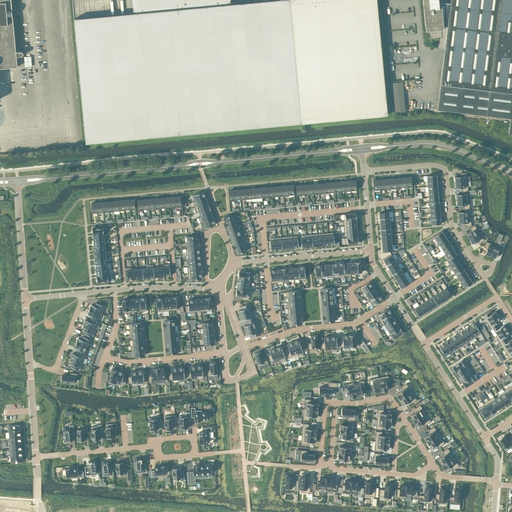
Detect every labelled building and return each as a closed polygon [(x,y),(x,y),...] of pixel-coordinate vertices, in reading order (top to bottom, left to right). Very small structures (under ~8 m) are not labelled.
[(16,52),(11,0),(0,0),(0,68),(17,67),(16,56),(21,56),(22,56),(22,55),(23,55),(23,54),(23,53),(23,52),(22,52),(21,51),(16,52)] [(272,0),(230,4),(229,0),(132,0),(133,13),(74,19),(86,143),(301,123),(387,115),(376,0),(272,0)] [(447,26),(440,85),(511,93),(511,0),(450,0),(450,3),(447,3),(448,1),(444,1),(444,2),(441,2),(440,0),(422,0),(426,31),(444,29),(443,26),(447,26)] [(394,82),(396,112),(407,112),(405,82),(394,82)] [(511,93),(440,85),(437,109),(510,118),(508,133),(511,134),(511,93)] [(461,176),(455,177),(455,183),(467,181),(467,172),(460,173),(461,176)] [(467,181),(455,183),(456,188),(457,188),(462,188),(462,191),(468,190),(467,181)] [(462,194),(456,194),(456,195),(457,200),(469,199),(468,190),(462,191),(462,194)] [(193,201),(193,202),(195,201),(206,197),(203,191),(200,192),(200,191),(196,193),(196,194),(193,195),(195,201),(193,201)] [(207,202),(206,197),(195,201),(193,202),(195,207),(197,206),(207,202)] [(469,199),(457,200),(457,205),(457,206),(463,205),(464,208),(470,208),(469,199)] [(208,205),(207,202),(197,206),(195,207),(197,212),(210,208),(209,205),(208,205)] [(211,211),(210,208),(197,212),(197,213),(199,212),(201,217),(198,217),(199,218),(211,213),(211,211)] [(460,212),(458,212),(459,218),(471,217),(470,208),(464,208),(464,211),(460,212)] [(213,218),(211,213),(199,218),(201,223),(213,218)] [(236,219),(234,214),(230,215),(230,214),(226,216),(224,217),(226,223),(225,223),(236,219)] [(471,217),(459,218),(459,223),(461,223),(465,223),(465,226),(471,225),(471,217)] [(215,224),(213,218),(201,223),(203,223),(205,228),(208,227),(209,228),(212,226),(215,224)] [(238,224),(236,219),(225,223),(226,227),(227,226),(228,228),(239,224),(238,224)] [(241,229),(239,224),(228,228),(229,233),(241,229)] [(479,233),(475,225),(469,229),(471,232),(466,235),(469,239),(479,233)] [(243,234),(241,229),(229,233),(231,238),(243,234)] [(445,236),(442,231),(434,236),(437,241),(445,236)] [(484,240),(479,233),(469,239),(472,244),(477,241),(479,244),(484,240)] [(243,234),(231,238),(233,243),(245,239),(243,239),(242,235),(243,234)] [(448,240),(445,236),(437,241),(440,245),(448,240)] [(247,244),(245,239),(233,243),(234,245),(233,245),(234,249),(247,244)] [(451,245),(448,240),(440,245),(443,250),(451,245)] [(490,256),(495,245),(486,241),(484,248),(487,249),(485,254),(490,256)] [(247,244),(234,249),(235,249),(237,254),(240,253),(240,254),(244,252),(247,250),(245,245),(247,244)] [(454,249),(451,245),(443,250),(446,254),(454,249)] [(500,254),(503,248),(495,245),(490,256),(495,258),(497,253),(500,254)] [(457,254),(454,249),(446,254),(449,259),(455,255),(457,254)] [(387,265),(395,260),(392,255),(384,260),(387,265)] [(450,265),(458,260),(455,255),(449,259),(447,260),(450,265)] [(390,270),(398,264),(395,260),(387,265),(390,270)] [(458,260),(450,265),(453,269),(461,264),(458,260)] [(393,274),(401,269),(398,264),(390,270),(393,274)] [(464,269),(461,264),(453,269),(456,274),(464,269)] [(395,279),(404,274),(401,269),(393,274),(395,279)] [(467,273),(464,269),(456,274),(459,279),(467,273)] [(250,279),(251,273),(246,272),(246,271),(242,271),(242,272),(239,271),(238,277),(251,279),(250,279)] [(462,283),(470,278),(467,273),(459,279),(462,283)] [(398,283),(406,278),(404,274),(395,279),(398,283)] [(401,288),(410,283),(406,278),(398,283),(401,288)] [(470,278),(462,283),(465,288),(473,283),(470,278)] [(369,281),(359,288),(362,293),(372,286),(369,281)] [(372,286),(362,293),(363,293),(365,291),(367,296),(366,296),(375,291),(372,286)] [(447,299),(452,296),(446,288),(442,291),(447,299)] [(249,300),(250,291),(237,289),(236,296),(242,296),(242,300),(249,300)] [(375,291),(366,296),(369,301),(379,295),(378,295),(375,291)] [(442,302),(447,299),(442,291),(437,294),(442,302)] [(442,302),(437,294),(433,297),(438,305),(442,302)] [(379,295),(369,301),(372,306),(376,304),(380,302),(379,301),(382,300),(379,295)] [(179,296),(173,297),(174,310),(180,310),(180,312),(184,312),(183,305),(180,305),(179,296)] [(438,305),(433,297),(428,299),(433,308),(438,305)] [(195,312),(194,299),(188,300),(188,306),(185,306),(186,313),(195,312)] [(433,308),(428,299),(423,302),(429,310),(433,308)] [(424,313),(429,310),(423,302),(419,305),(424,313)] [(105,306),(96,303),(94,306),(91,305),(91,307),(90,307),(89,309),(102,314),(105,306)] [(251,311),(249,303),(241,306),(242,309),(239,310),(239,311),(238,311),(239,315),(240,315),(251,311)] [(424,313),(419,305),(414,308),(419,316),(424,313)] [(382,312),(377,316),(380,321),(391,313),(388,308),(385,310),(385,309),(381,312),(382,312)] [(98,318),(100,319),(102,314),(89,309),(88,312),(89,312),(88,314),(91,315),(90,318),(97,321),(98,318)] [(252,317),(253,316),(251,311),(240,315),(242,320),(245,319),(246,322),(255,319),(255,318),(253,319),(252,317)] [(491,311),(482,316),(487,323),(498,316),(497,315),(495,312),(492,314),(492,313),(491,311)] [(391,313),(380,321),(383,325),(394,318),(391,314),(391,313)] [(498,316),(487,323),(491,330),(499,325),(498,323),(498,322),(501,320),(500,320),(501,319),(499,316),(498,316)] [(95,324),(97,321),(90,318),(89,321),(86,320),(85,320),(83,324),(84,324),(84,325),(96,329),(98,325),(95,324)] [(394,318),(383,325),(383,326),(384,325),(385,326),(386,328),(387,329),(397,323),(395,321),(394,318)] [(258,326),(255,319),(246,322),(247,325),(244,326),(243,327),(245,331),(246,330),(246,331),(258,326)] [(397,323),(387,329),(388,331),(390,334),(400,328),(397,323)] [(468,327),(475,338),(482,334),(474,323),(469,327),(468,327)] [(93,337),(96,329),(84,325),(82,329),(85,331),(84,334),(93,337)] [(499,325),(491,330),(493,329),(498,335),(495,337),(496,337),(507,330),(504,325),(501,327),(499,325)] [(261,334),(258,326),(246,331),(247,335),(250,334),(252,337),(261,334)] [(465,329),(463,331),(470,342),(475,338),(468,327),(465,329)] [(400,328),(390,334),(393,338),(393,339),(397,337),(397,338),(401,335),(403,333),(400,328)] [(507,330),(496,337),(500,344),(508,338),(508,337),(507,336),(509,334),(507,330)] [(463,331),(457,335),(464,346),(467,344),(470,342),(463,331)] [(343,340),(340,340),(341,350),(340,347),(341,347),(343,347),(343,348),(350,348),(348,335),(348,334),(343,334),(343,335),(342,335),(343,340)] [(355,334),(348,335),(350,348),(356,347),(356,346),(359,346),(358,339),(355,339),(355,334)] [(311,343),(308,343),(309,350),(314,350),(319,349),(318,343),(319,343),(318,339),(317,336),(317,335),(311,336),(311,343)] [(331,336),(330,337),(331,351),(341,350),(340,340),(337,341),(336,336),(335,336),(335,335),(331,336)] [(457,335),(451,338),(458,349),(464,346),(457,335)] [(91,343),(88,342),(89,339),(83,336),(82,339),(79,338),(78,340),(77,340),(76,343),(89,348),(91,343)] [(324,342),(321,342),(322,349),(325,349),(325,351),(331,351),(330,337),(329,337),(324,337),(324,342)] [(448,340),(445,342),(452,353),(458,349),(451,338),(448,340)] [(508,338),(500,344),(504,350),(511,345),(511,339),(510,341),(508,338)] [(300,344),(299,340),(298,340),(297,339),(293,341),(294,341),(293,342),(298,355),(303,353),(303,351),(306,350),(303,343),(300,344)] [(298,355),(293,342),(287,344),(289,348),(286,349),(289,358),(297,355),(298,355)] [(445,342),(439,346),(441,349),(440,349),(443,353),(443,352),(446,356),(451,352),(452,353),(445,342)] [(84,354),(86,347),(89,348),(76,343),(75,345),(76,346),(75,348),(78,349),(77,352),(86,355),(84,354)] [(289,358),(286,349),(283,350),(281,346),(280,346),(280,345),(276,347),(276,348),(275,348),(280,361),(286,359),(285,357),(288,356),(289,358)] [(280,361),(275,348),(269,350),(271,355),(268,356),(270,362),(273,361),(274,362),(279,360),(280,361)] [(268,363),(265,357),(262,358),(260,351),(254,353),(255,357),(254,357),(256,361),(257,361),(259,367),(268,363)] [(83,363),(86,355),(77,352),(76,355),(73,353),(72,354),(70,358),(71,358),(74,359),(83,363)] [(80,371),(83,363),(74,359),(71,358),(69,363),(72,364),(71,367),(80,371)] [(425,362),(442,389),(447,385),(430,358),(425,362)] [(463,360),(452,367),(455,372),(467,365),(463,360)] [(207,370),(208,377),(217,376),(217,370),(218,370),(217,365),(217,366),(216,362),(210,362),(210,369),(207,370)] [(203,370),(202,365),(201,365),(197,365),(197,366),(196,366),(197,379),(203,378),(203,377),(206,377),(206,370),(203,370)] [(467,365),(455,372),(456,372),(459,377),(470,370),(467,365)] [(178,367),(177,367),(179,382),(188,381),(187,371),(184,372),(184,367),(182,367),(182,366),(178,367)] [(197,379),(196,366),(190,366),(190,371),(187,371),(188,381),(188,378),(197,377),(197,379)] [(179,382),(177,367),(171,368),(172,373),(168,373),(169,380),(178,379),(178,382),(179,382)] [(164,374),(163,369),(160,369),(160,368),(157,369),(158,382),(164,382),(168,382),(167,373),(164,374)] [(158,382),(157,369),(154,369),(154,370),(151,370),(151,375),(148,375),(149,383),(158,382)] [(116,385),(117,370),(111,370),(110,375),(107,374),(107,381),(110,382),(109,384),(116,385)] [(123,376),(124,372),(122,371),(118,370),(118,371),(117,370),(116,385),(116,384),(125,385),(126,377),(123,376)] [(138,385),(137,371),(136,371),(136,370),(132,371),(132,372),(131,372),(131,377),(128,377),(128,384),(132,383),(132,386),(138,385)] [(470,370),(459,377),(462,382),(473,375),(470,370)] [(143,371),(137,371),(138,385),(144,385),(144,383),(147,383),(147,375),(144,375),(143,371)] [(77,377),(77,374),(70,373),(70,376),(62,375),(61,381),(66,382),(66,383),(70,383),(75,383),(76,377),(77,377)] [(473,375),(462,382),(465,387),(477,380),(473,375)] [(388,376),(378,378),(381,392),(388,390),(386,383),(389,382),(388,376)] [(378,378),(369,380),(370,386),(373,385),(375,393),(381,392),(378,378)] [(353,383),(356,397),(356,396),(357,396),(357,397),(361,396),(361,395),(362,395),(361,388),(365,387),(364,381),(359,382),(359,383),(354,384),(353,383)] [(319,387),(319,394),(323,394),(323,395),(327,396),(327,395),(331,395),(332,389),(337,389),(337,383),(329,382),(329,386),(329,388),(319,387)] [(353,383),(343,385),(345,391),(348,390),(350,398),(355,397),(356,397),(353,383)] [(403,390),(396,394),(400,399),(412,392),(406,383),(401,387),(403,390)] [(504,392),(499,395),(506,405),(510,401),(511,402),(504,390),(503,391),(504,392)] [(412,392),(400,399),(400,400),(403,405),(410,401),(412,404),(417,400),(412,392)] [(494,397),(493,397),(501,408),(506,405),(499,395),(500,396),(495,399),(494,397)] [(493,397),(488,400),(496,411),(501,408),(493,397)] [(304,409),(318,410),(318,407),(318,403),(310,403),(311,399),(310,399),(305,399),(304,403),(307,403),(306,409),(304,409)] [(488,400),(483,403),(491,415),(496,411),(488,400)] [(484,405),(479,408),(481,411),(480,412),(483,415),(485,418),(490,414),(490,415),(491,415),(483,403),(484,405)] [(417,411),(410,416),(412,419),(414,421),(426,414),(420,405),(415,408),(417,411)] [(195,407),(191,408),(192,417),(195,417),(195,420),(196,420),(196,421),(200,420),(207,420),(206,412),(202,413),(201,410),(195,411),(195,407)] [(342,409),(341,416),(342,416),(347,416),(349,416),(349,420),(355,420),(355,417),(354,416),(355,410),(350,410),(350,409),(346,408),(346,409),(342,409)] [(303,419),(303,420),(307,420),(309,420),(309,419),(309,416),(314,416),(317,416),(317,413),(318,413),(318,410),(304,409),(303,415),(303,419)] [(378,409),(377,419),(391,420),(391,414),(384,413),(384,410),(378,409)] [(180,421),(179,421),(180,425),(180,428),(182,428),(182,429),(187,429),(187,428),(188,428),(187,420),(190,420),(190,412),(186,412),(186,415),(179,416),(180,421)] [(426,414),(414,421),(415,424),(417,427),(424,422),(426,425),(431,422),(426,414)] [(170,416),(164,416),(165,420),(165,422),(164,422),(165,426),(165,430),(166,430),(167,430),(167,431),(171,430),(171,429),(173,429),(172,426),(172,422),(175,421),(175,415),(173,415),(170,416)] [(150,418),(149,418),(150,419),(150,423),(149,423),(150,427),(150,428),(151,430),(152,430),(152,431),(156,431),(156,430),(158,430),(157,422),(160,422),(160,416),(156,416),(156,417),(150,418)] [(377,419),(376,429),(382,430),(383,426),(390,427),(391,421),(391,420),(377,419)] [(340,428),(340,431),(354,432),(355,422),(353,422),(349,422),(348,425),(341,425),(340,428)] [(114,430),(117,430),(117,423),(106,424),(107,430),(106,430),(107,434),(107,438),(109,438),(109,439),(113,438),(113,437),(114,437),(114,430)] [(302,425),(302,434),(316,436),(316,433),(316,429),(311,429),(308,428),(309,424),(303,424),(302,425)] [(71,441),(70,434),(74,433),(73,425),(69,425),(69,427),(63,428),(63,434),(62,434),(62,438),(64,438),(64,439),(64,442),(67,441),(67,442),(71,442),(71,441)] [(102,432),(102,425),(98,425),(98,426),(91,427),(92,433),(91,433),(92,437),(92,440),(94,440),(94,441),(98,441),(98,440),(100,440),(99,432),(102,432)] [(88,432),(87,426),(83,426),(83,429),(77,429),(77,433),(77,437),(78,437),(78,441),(79,440),(80,441),(84,441),(83,440),(85,440),(84,433),(88,432)] [(203,432),(199,432),(200,439),(200,443),(202,443),(202,444),(206,444),(206,443),(208,443),(207,438),(210,438),(209,432),(211,431),(211,427),(202,428),(203,432)] [(431,433),(424,437),(426,440),(428,443),(439,435),(434,427),(430,429),(429,430),(431,433)] [(340,434),(340,438),(347,438),(347,442),(353,442),(354,432),(340,431),(340,434)] [(376,431),(375,441),(389,442),(389,439),(390,436),(382,435),(382,432),(381,432),(376,431)] [(301,444),(305,445),(307,445),(307,442),(315,442),(315,439),(316,439),(316,436),(302,434),(301,444)] [(439,435),(428,443),(429,445),(431,448),(438,444),(440,447),(445,444),(439,435)] [(504,435),(499,439),(501,442),(500,443),(502,446),(503,446),(506,451),(511,447),(511,441),(511,440),(508,442),(506,437),(504,435)] [(375,441),(374,451),(381,451),(381,448),(389,449),(389,445),(389,442),(375,441)] [(338,453),(351,454),(352,448),(353,448),(353,444),(347,444),(347,445),(347,447),(339,446),(339,450),(338,453)] [(442,456),(438,459),(441,464),(453,457),(448,448),(443,452),(445,455),(442,456)] [(300,453),(300,460),(305,461),(305,462),(309,462),(309,461),(314,462),(314,460),(315,460),(315,456),(314,456),(314,455),(310,454),(306,454),(307,451),(300,450),(300,453)] [(421,450),(411,455),(416,464),(426,459),(421,450)] [(338,456),(338,460),(346,460),(345,464),(352,464),(352,460),(351,460),(351,454),(338,453),(338,456)] [(374,453),(373,463),(379,464),(387,464),(388,457),(380,457),(380,453),(378,453),(374,453)] [(442,465),(441,466),(444,469),(445,470),(452,466),(454,469),(459,466),(453,457),(441,464),(442,465)] [(134,463),(133,463),(134,467),(135,467),(135,473),(146,472),(145,466),(142,466),(141,459),(138,459),(138,458),(134,458),(134,459),(134,463)] [(85,475),(97,474),(96,461),(96,460),(92,460),(92,461),(89,461),(89,465),(89,466),(85,467),(85,475)] [(102,462),(103,476),(113,475),(113,469),(109,469),(109,462),(105,462),(105,461),(102,461),(102,462)] [(123,469),(123,462),(121,462),(121,461),(117,461),(117,462),(116,463),(116,466),(116,470),(117,474),(123,473),(124,476),(127,475),(127,469),(123,469)] [(190,472),(187,472),(187,477),(188,484),(195,484),(195,475),(200,474),(200,477),(206,476),(206,474),(211,473),(211,471),(212,471),(212,467),(211,467),(211,465),(205,465),(199,466),(199,465),(194,466),(193,466),(194,472),(190,472)] [(155,470),(152,471),(152,477),(163,476),(163,473),(167,473),(166,466),(161,466),(155,467),(155,470)] [(173,471),(172,471),(173,475),(174,480),(180,480),(180,481),(184,480),(184,474),(180,474),(180,467),(179,467),(178,466),(174,467),(174,468),(173,468),(173,471)] [(78,471),(77,468),(71,469),(71,468),(66,469),(67,476),(71,476),(71,478),(84,477),(83,471),(78,471)] [(301,473),(300,489),(300,492),(305,493),(310,493),(311,482),(307,482),(308,477),(305,476),(305,474),(301,473)] [(285,474),(284,482),(286,482),(285,487),(286,487),(285,490),(290,490),(291,490),(295,490),(295,489),(298,489),(298,482),(296,482),(292,482),(293,476),(292,476),(292,475),(289,475),(285,474)] [(317,482),(317,491),(325,492),(326,477),(323,476),(322,478),(320,478),(320,482),(317,482)] [(326,477),(325,492),(333,492),(337,492),(337,483),(332,483),(333,479),(330,478),(330,477),(326,477)] [(342,493),(350,494),(352,480),(348,479),(347,481),(345,481),(345,485),(342,485),(342,487),(342,493)] [(352,480),(350,494),(359,494),(359,493),(363,494),(364,488),(360,488),(360,486),(357,486),(358,482),(355,481),(355,480),(352,480)] [(365,492),(366,493),(365,496),(370,496),(370,497),(375,497),(378,497),(378,488),(376,488),(376,487),(372,487),(373,480),(369,480),(368,481),(366,481),(366,486),(365,492)] [(380,489),(379,496),(384,497),(391,497),(391,492),(392,485),(389,484),(389,483),(385,483),(385,490),(380,489)] [(397,489),(397,497),(405,498),(406,484),(403,484),(403,485),(400,485),(400,489),(397,489)] [(406,484),(405,498),(406,498),(406,497),(411,497),(414,497),(414,496),(417,496),(417,489),(412,489),(413,486),(410,486),(410,484),(406,484)] [(419,498),(419,501),(425,502),(425,501),(430,502),(430,500),(431,500),(431,492),(432,488),(429,488),(429,487),(425,486),(424,496),(423,495),(419,495),(419,498)] [(436,494),(435,503),(440,503),(445,504),(445,500),(446,500),(446,497),(446,489),(444,489),(444,487),(440,487),(440,488),(439,494),(436,494)] [(450,499),(450,504),(455,504),(460,504),(460,501),(461,501),(461,496),(462,487),(457,487),(457,489),(455,489),(454,497),(451,497),(450,499)]
